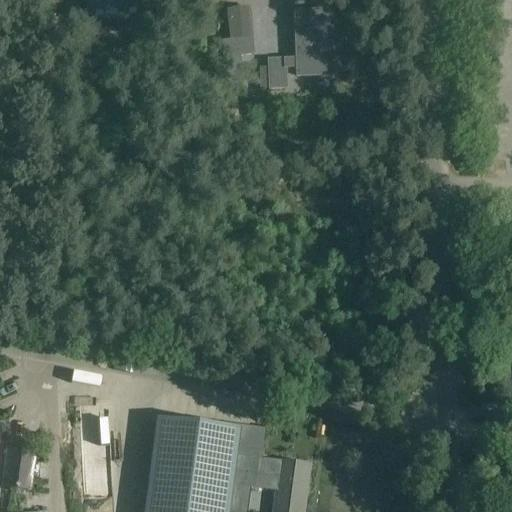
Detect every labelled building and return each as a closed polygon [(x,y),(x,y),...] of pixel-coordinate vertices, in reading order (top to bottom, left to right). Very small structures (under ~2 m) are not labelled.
[(144,21),(142,0),(85,0),(87,24),(144,21)] [(252,41),(249,8),(226,11),(229,43),(252,41)] [(296,34),(297,60),(285,61),(286,69),(297,68),(298,78),(333,77),(333,65),(335,65),(335,61),(333,61),(332,37),(328,37),(327,13),(296,14),(296,34)] [(260,90),(270,90),(287,89),(286,69),(285,61),(269,62),(269,70),(259,70),(260,90)] [(240,66),(229,66),(229,87),(241,86),(240,66)] [(157,421),(144,511),(229,511),(232,488),(237,458),(237,457),(240,432),(200,427),(201,419),(199,419),(198,426),(157,421)] [(9,444),(3,488),(31,492),(35,467),(37,447),(9,444)] [(237,458),(232,488),(276,494),(273,511),(303,511),(310,467),(280,463),(280,464),(237,458)] [(411,487),(412,504),(427,503),(425,486),(411,487)]
